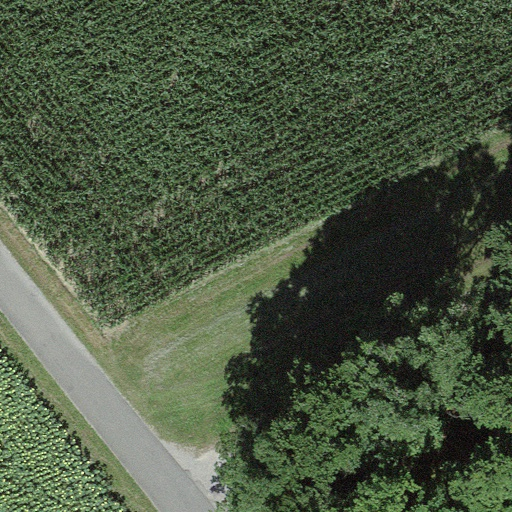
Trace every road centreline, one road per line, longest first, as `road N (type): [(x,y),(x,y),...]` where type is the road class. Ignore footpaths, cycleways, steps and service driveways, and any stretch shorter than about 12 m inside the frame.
road 1 (track): [(511,282),(173,500)]
road 2 (unclassified): [(0,279),(182,511)]
